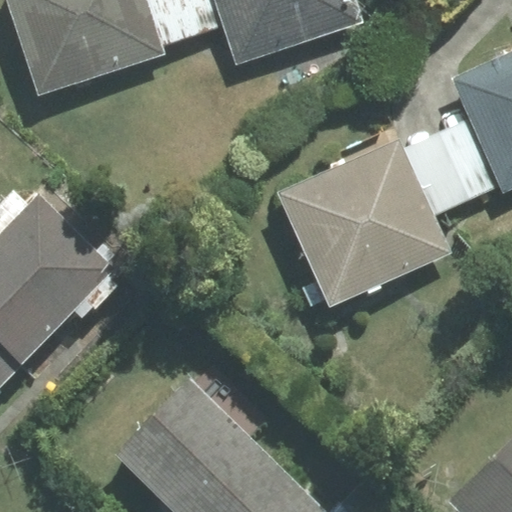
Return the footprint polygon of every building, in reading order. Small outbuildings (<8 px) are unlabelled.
[(17,0),(48,93),(171,53),(168,45),(230,25),(242,62),(367,22),(360,0),(17,0)] [(511,189),(511,53),(459,77),(477,118),(411,146),(407,137),(288,189),(338,304),(456,252),(440,214),(506,185),(509,191),(511,189)] [(47,193),(0,240),(0,393),(123,267),(47,193)] [(333,511),(200,377),(125,451),(185,511),(354,511),(349,506),(342,511),(333,511)] [(511,511),(511,444),(458,498),(471,511),(511,511)]
